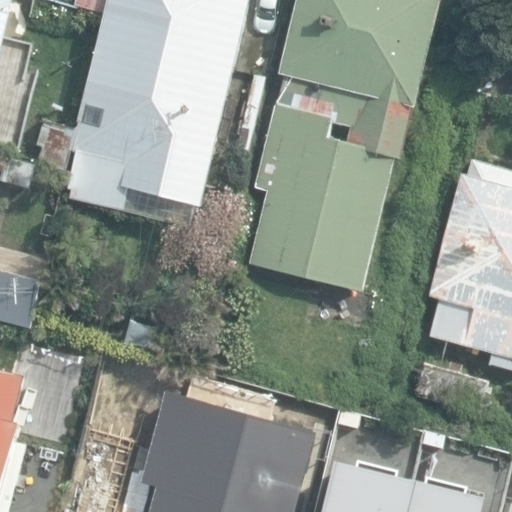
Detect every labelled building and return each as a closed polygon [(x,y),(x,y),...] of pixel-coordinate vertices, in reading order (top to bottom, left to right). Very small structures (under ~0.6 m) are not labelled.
[(0,0),(0,79),(20,1),(16,0),(0,0)] [(114,0),(73,166),(66,197),(125,211),(196,228),(201,205),(207,206),(257,0),(114,0)] [(80,0),(79,6),(108,13),(111,0),(80,0)] [(255,262),(366,290),(401,157),(406,159),(447,0),(302,0),(283,73),(289,75),(260,187),(274,191),(255,262)] [(44,165),(71,171),(80,130),(47,123),(41,147),(48,148),(44,165)] [(32,188),(37,163),(7,155),(1,180),(32,188)] [(491,364),(511,369),(511,170),(475,160),(471,175),(465,173),(432,296),(443,299),(433,336),(494,353),(491,364)] [(0,319),(34,328),(46,281),(0,268),(0,319)] [(416,393),(489,414),(493,402),(484,400),(489,384),(424,365),(416,393)] [(0,511),(9,511),(33,421),(24,419),(20,418),(31,376),(0,368),(0,511)] [(162,490),(155,511),(305,511),(326,434),(171,391),(144,485),(162,490)] [(494,511),(497,500),(475,495),(477,488),(433,477),(431,484),(406,478),(408,472),(364,460),(363,467),(344,462),(332,511),(494,511)]
